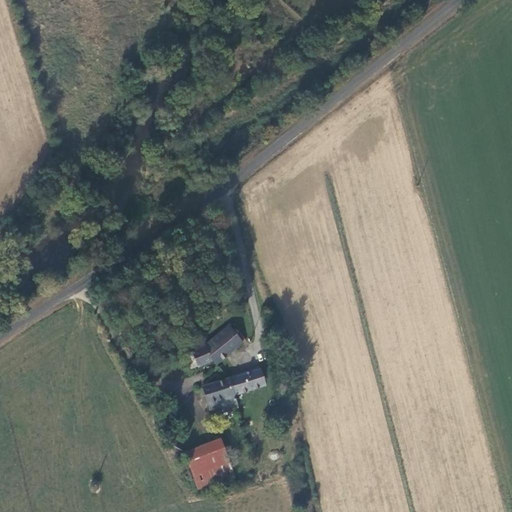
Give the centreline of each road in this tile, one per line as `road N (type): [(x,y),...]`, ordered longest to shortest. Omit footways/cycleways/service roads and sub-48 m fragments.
road 1 (unclassified): [(465,0),(228,187),(0,337)]
road 2 (unknown): [(77,283),(120,353),(160,373),(248,348)]
road 3 (unknown): [(223,190),(254,322),(248,348)]
